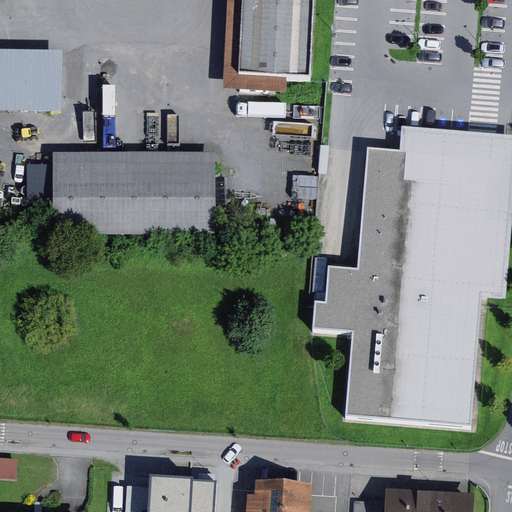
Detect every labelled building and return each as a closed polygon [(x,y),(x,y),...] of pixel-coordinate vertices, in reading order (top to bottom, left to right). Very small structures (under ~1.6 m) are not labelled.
[(235,0),(233,89),(318,91),(320,0),(235,0)] [(1,114),(68,117),(70,59),(4,56),(1,114)] [(324,309),(321,333),(360,336),(352,420),(477,431),(489,298),(509,300),(511,269),(511,141),(487,139),(408,132),(406,154),(375,151),(364,274),(348,273),(336,272),(333,310),(324,309)] [(232,157),(63,159),(64,247),(233,244),(232,157)] [(24,463),(0,461),(0,481),(23,483),(24,463)] [(223,511),(226,479),(152,473),(149,511),(223,511)] [(316,511),(319,482),(262,478),(261,494),(253,493),(252,511),(316,511)] [(479,511),(481,493),(392,487),(390,511),(479,511)]
